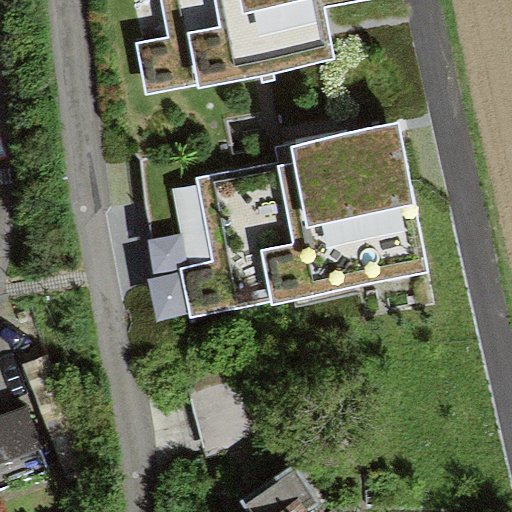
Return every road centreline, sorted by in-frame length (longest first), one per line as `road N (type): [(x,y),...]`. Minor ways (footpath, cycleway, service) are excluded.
road 1 (residential): [(54,0),(92,283),(140,511)]
road 2 (residential): [(511,414),(420,0)]
